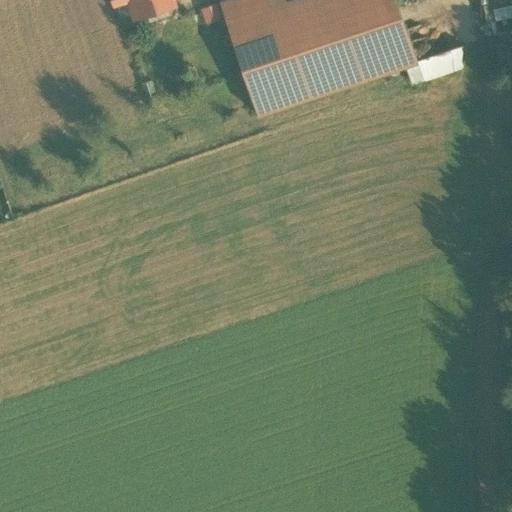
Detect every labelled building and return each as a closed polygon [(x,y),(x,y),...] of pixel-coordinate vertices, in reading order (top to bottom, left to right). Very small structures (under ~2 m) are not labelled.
[(124,0),(128,0),(134,16),(146,12),(170,4),(175,3),(173,0),(114,0),(115,3),(124,0)] [(226,21),(266,7),(264,0),(224,0),(220,2),(226,21)] [(286,0),(266,7),(226,21),(258,115),(418,61),(397,0),(286,0)] [(495,0),(484,0),(490,19),(500,16),(495,0)] [(511,0),(497,0),(501,17),(511,15),(511,0)] [(207,23),(224,17),(219,2),(202,7),(207,23)] [(170,4),(146,12),(149,22),(173,14),(170,4)]
